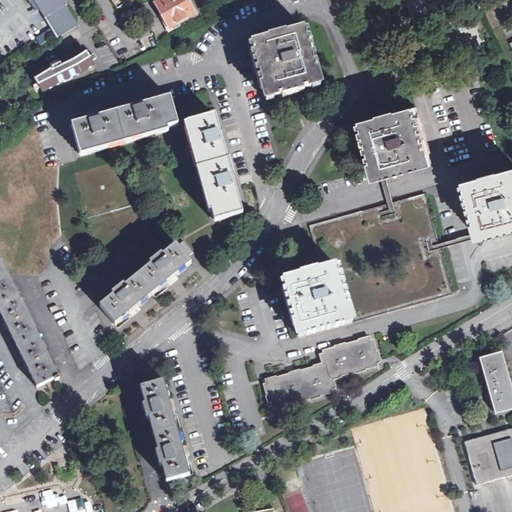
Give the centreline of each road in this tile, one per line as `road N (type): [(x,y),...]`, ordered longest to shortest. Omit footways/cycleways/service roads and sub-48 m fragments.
road 1 (residential): [(270,214),(297,218),(439,178),(471,297),(285,350),(173,325)]
road 2 (unclassified): [(168,511),(511,305)]
road 3 (residential): [(270,214),(358,83),(321,0)]
road 4 (residential): [(0,469),(106,372),(173,325)]
road 5 (residential): [(173,325),(236,268),(270,214)]
